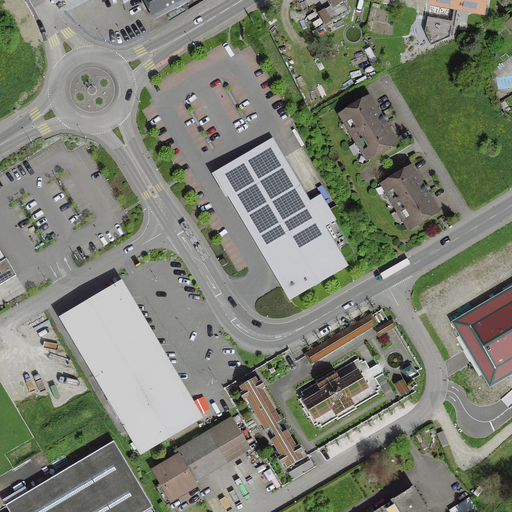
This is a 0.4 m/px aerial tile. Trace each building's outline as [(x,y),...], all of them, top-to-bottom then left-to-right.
[(144,0),(153,15),(183,0),(144,0)] [(328,0),(332,5),(318,13),(324,25),(348,11),(342,1),(343,0),(328,0)] [(431,0),(430,4),(484,14),(486,0),(431,0)] [(0,83),(23,69),(0,30),(0,83)] [(364,150),(362,151),(367,159),(393,143),(382,124),(384,123),(380,117),(378,118),(367,99),(340,115),(345,123),(347,122),(352,131),(351,132),(357,143),(359,142),(364,150)] [(272,143),(214,177),(289,304),(347,270),(323,230),(334,224),(319,199),(309,205),(272,143)] [(404,221),(409,228),(435,213),(424,194),(426,193),(422,186),(420,187),(409,169),(382,184),(387,192),(389,191),(394,200),(393,201),(399,211),(400,210),(406,220),(404,221)] [(0,262),(0,284),(15,276),(5,259),(0,262)] [(117,419),(120,417),(173,386),(115,286),(61,318),(113,406),(110,408),(117,419)] [(511,371),(511,288),(454,322),(491,384),(511,371)] [(311,364),(376,324),(371,316),(370,317),(360,323),(360,322),(359,323),(350,329),(349,329),(348,329),(349,330),(339,336),(339,335),(338,336),(328,342),(327,342),(327,343),(318,349),(317,348),(316,349),(317,349),(307,355),(306,355),(311,364)] [(377,329),(380,335),(392,328),(391,327),(389,324),(389,323),(388,322),(377,329)] [(380,392),(360,358),(295,395),(315,429),(380,392)] [(413,373),(409,368),(403,371),(407,377),(413,373)] [(257,382),(254,378),(238,387),(241,392),(238,394),(242,400),(245,399),(264,431),(268,428),(273,438),(269,440),(279,456),(276,458),(280,465),(283,463),(286,468),(302,458),(299,453),(302,452),(298,445),(295,447),(286,431),(282,433),(277,423),(280,421),(261,389),(264,388),(260,381),(257,382)] [(407,391),(401,381),(394,385),(401,395),(407,391)] [(143,451),(194,421),(173,386),(120,417),(117,419),(119,423),(122,421),(140,453),(143,451)] [(153,471),(162,486),(156,489),(164,503),(178,494),(176,491),(181,489),(183,492),(194,485),(190,479),(246,445),(230,419),(174,452),(176,457),(153,471)] [(485,438),(475,427),(464,436),(473,448),(485,438)] [(441,447),(447,444),(441,431),(435,434),(441,447)] [(7,511),(143,511),(151,507),(112,441),(4,506),(7,511)] [(313,467),(310,461),(288,474),(291,480),(313,467)] [(427,511),(412,487),(389,500),(390,501),(372,511),(427,511)] [(476,511),(469,500),(449,511),(476,511)]
